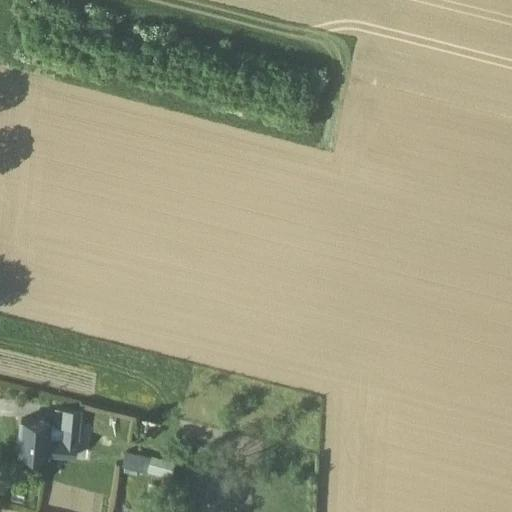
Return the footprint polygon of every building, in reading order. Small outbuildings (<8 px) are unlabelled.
[(79,410),(56,408),(55,424),(78,426),(79,410)] [(50,421),(21,419),(18,452),(47,455),(47,454),(50,423),(50,421)] [(55,424),(50,423),(47,454),(75,456),(78,426),(55,424)] [(149,459),(126,453),(123,466),(146,472),(149,459)] [(149,459),(146,472),(171,478),(174,465),(149,459)]
